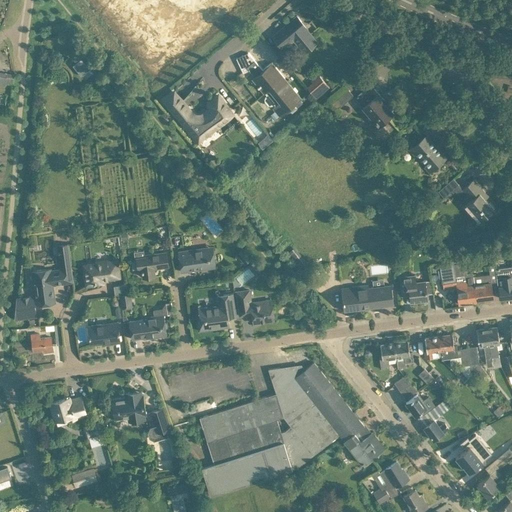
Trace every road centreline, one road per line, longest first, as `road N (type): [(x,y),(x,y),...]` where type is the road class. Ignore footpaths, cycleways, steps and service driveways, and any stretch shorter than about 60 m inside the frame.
road 1 (residential): [(467,511),(324,333)]
road 2 (tertiary): [(511,127),(424,38),(346,0)]
road 3 (residential): [(324,333),(511,308)]
road 4 (residential): [(186,354),(324,333)]
road 5 (residential): [(50,511),(9,378)]
road 6 (residential): [(66,370),(186,354)]
